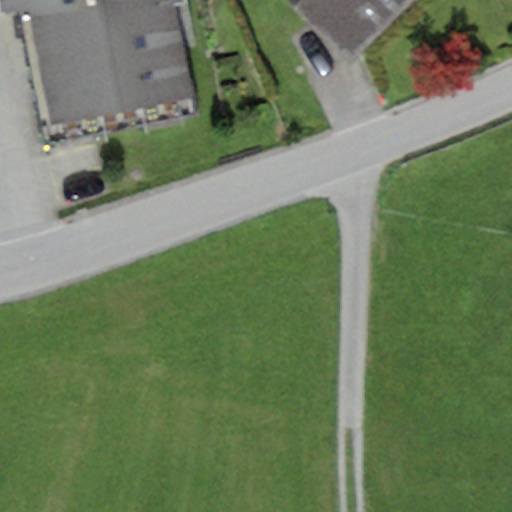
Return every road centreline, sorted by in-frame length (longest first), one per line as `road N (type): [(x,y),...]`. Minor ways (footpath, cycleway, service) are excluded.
road 1 (residential): [(511,85),(0,272)]
road 2 (track): [(357,511),(353,178),(345,152)]
